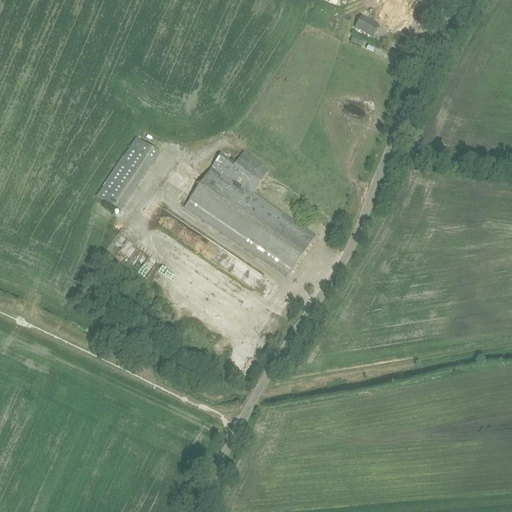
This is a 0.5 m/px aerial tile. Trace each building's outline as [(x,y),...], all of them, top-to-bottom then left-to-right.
[(390,0),(378,22),(392,30),(397,22),(398,23),(403,14),(402,14),(406,6),(401,3),(402,0),(390,0)] [(372,38),(379,26),(361,17),(355,29),(372,38)] [(358,108),(361,102),(345,93),(333,115),(349,124),(354,116),(353,116),(357,107),(358,108)] [(121,213),(160,155),(135,138),(96,196),(121,213)] [(286,217),(253,194),(267,173),(261,168),(263,165),(244,152),(241,155),(235,165),(233,164),(221,155),(213,167),(184,208),(258,258),(287,278),(315,237),(286,217)]
